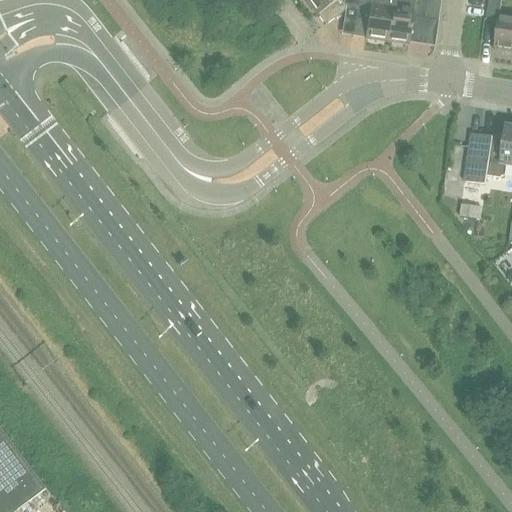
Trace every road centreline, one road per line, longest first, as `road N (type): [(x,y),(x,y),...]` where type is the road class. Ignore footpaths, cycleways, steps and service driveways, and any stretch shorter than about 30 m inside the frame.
road 1 (primary): [(326,511),(0,92)]
road 2 (primary): [(0,173),(268,511)]
road 3 (unclassified): [(0,36),(48,18),(67,23),(165,150),(212,180),(232,180),(281,150)]
road 4 (residential): [(281,150),(369,85),(447,80)]
